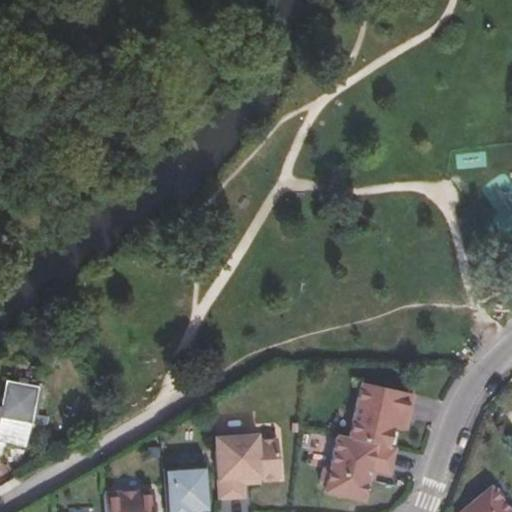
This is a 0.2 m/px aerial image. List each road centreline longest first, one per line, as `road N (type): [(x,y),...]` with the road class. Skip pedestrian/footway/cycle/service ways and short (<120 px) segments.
road 1 (residential): [(0,502),(162,406),(168,388)]
road 2 (residential): [(423,511),(471,389),(511,343)]
